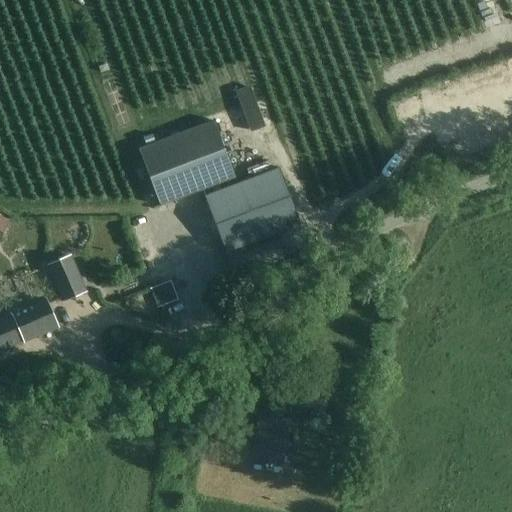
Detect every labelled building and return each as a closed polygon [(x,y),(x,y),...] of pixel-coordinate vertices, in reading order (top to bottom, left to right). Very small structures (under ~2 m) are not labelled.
[(160,206),(235,177),(214,121),(139,149),(160,206)] [(226,253),(301,224),(279,168),(204,196),(226,253)] [(0,225),(8,208),(0,204),(0,225)] [(292,254),(282,232),(227,256),(236,278),(292,254)] [(195,237),(170,240),(174,268),(198,266),(195,237)] [(85,291),(70,256),(48,266),(63,300),(85,291)] [(177,299),(170,281),(154,288),(161,306),(177,299)] [(52,330),(57,327),(45,299),(12,313),(13,315),(0,320),(0,349),(24,340),(25,341),(41,334),(41,331),(50,327),(52,330)] [(288,422),(259,418),(253,457),(282,462),(288,422)]
